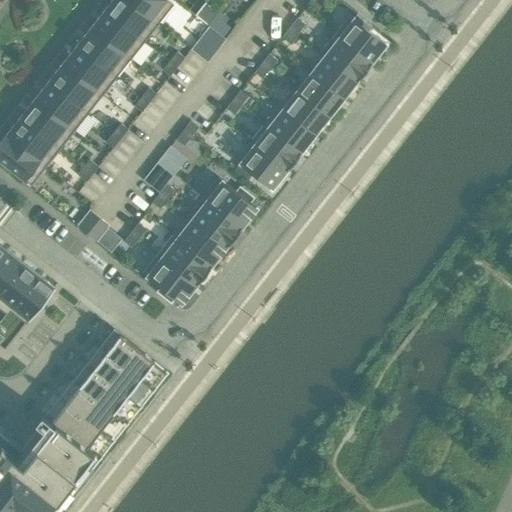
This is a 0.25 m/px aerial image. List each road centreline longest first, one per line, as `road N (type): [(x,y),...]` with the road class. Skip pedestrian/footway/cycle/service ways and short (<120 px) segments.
road 1 (residential): [(95,287),(157,338),(200,319),(416,48),(418,16)]
road 2 (residential): [(0,388),(23,381),(95,287)]
road 3 (residential): [(0,212),(95,287)]
